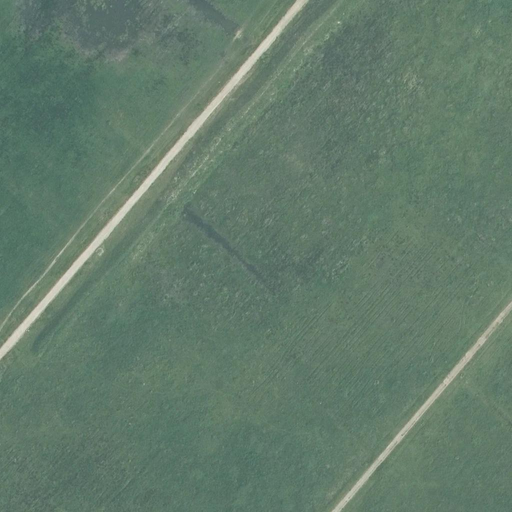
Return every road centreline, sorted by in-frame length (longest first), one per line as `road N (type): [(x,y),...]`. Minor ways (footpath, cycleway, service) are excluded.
road 1 (track): [(300,0),(0,356)]
road 2 (track): [(338,511),(511,307)]
